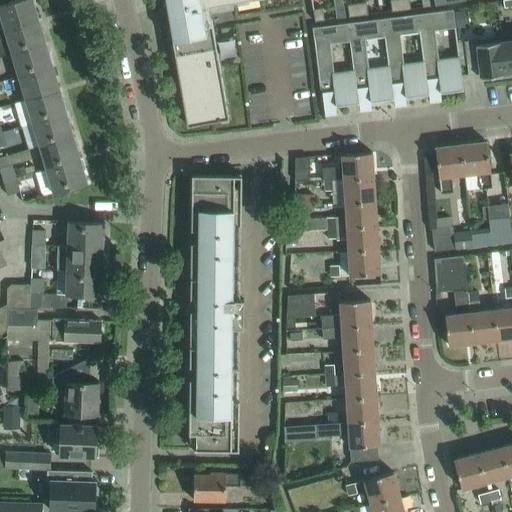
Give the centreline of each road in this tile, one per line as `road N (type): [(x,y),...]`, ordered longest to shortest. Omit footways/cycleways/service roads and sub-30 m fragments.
road 1 (residential): [(140,511),(153,211)]
road 2 (residential): [(406,125),(426,385)]
road 3 (residential): [(155,154),(406,125)]
road 4 (residential): [(155,154),(121,0)]
road 5 (residential): [(4,211),(153,211)]
road 6 (residential): [(426,385),(444,511)]
